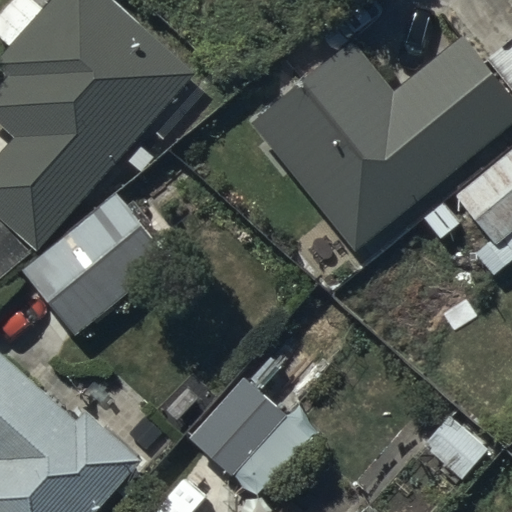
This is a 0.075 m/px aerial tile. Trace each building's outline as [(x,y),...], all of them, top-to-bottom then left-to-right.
[(0,123),(16,138),(0,155),(0,215),(39,251),(196,73),(114,0),(15,0),(0,17),(0,36),(12,48),(0,61),(0,68),(10,78),(0,89),(0,123)] [(353,44),(253,125),(356,252),(511,124),(511,96),(462,35),(392,93),(353,44)] [(511,38),(486,59),(511,90),(511,38)] [(511,149),(455,196),(491,241),(475,254),(493,276),(511,260),(511,149)] [(118,193),(25,271),(79,338),(174,259),(118,193)] [(0,219),(0,283),(36,252),(0,219)] [(80,421),(0,351),(0,511),(101,511),(104,509),(108,511),(122,511),(146,485),(134,474),(144,461),(88,413),(80,421)] [(255,486),(311,424),(248,366),(191,428),(255,486)] [(455,487),(490,451),(450,415),(423,444),(444,465),(438,471),(455,487)]
